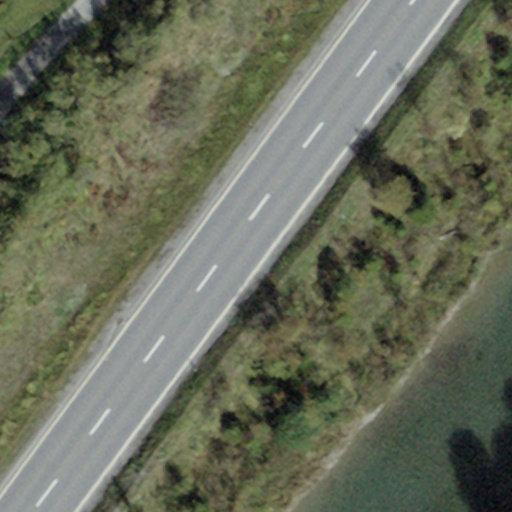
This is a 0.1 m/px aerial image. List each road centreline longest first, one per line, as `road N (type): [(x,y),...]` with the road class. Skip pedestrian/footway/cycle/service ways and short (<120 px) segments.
road 1 (primary): [(422,0),(43,511)]
road 2 (track): [(0,99),(97,0)]
